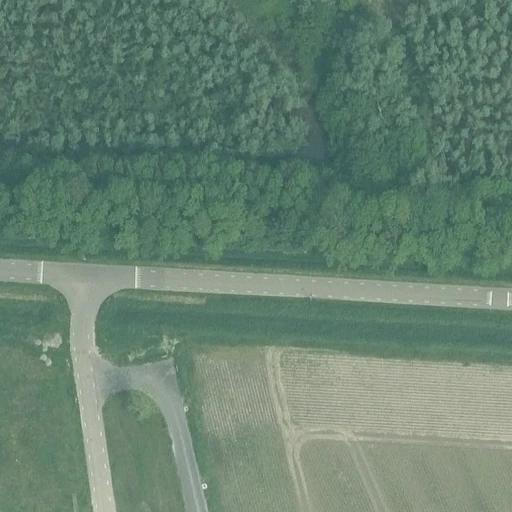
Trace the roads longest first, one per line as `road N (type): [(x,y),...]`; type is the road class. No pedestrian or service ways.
road 1 (unclassified): [(97,280),(511,299)]
road 2 (residential): [(106,511),(84,358),(97,280)]
